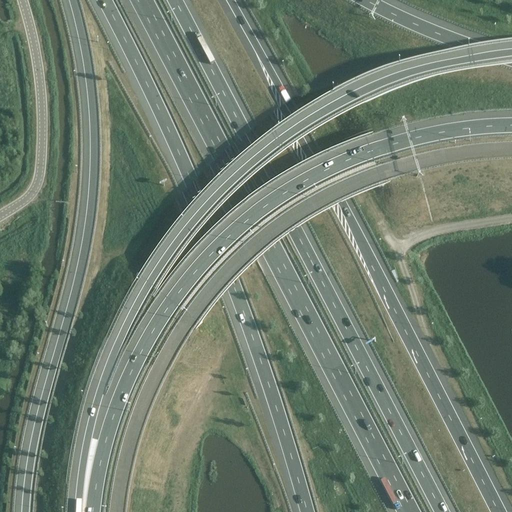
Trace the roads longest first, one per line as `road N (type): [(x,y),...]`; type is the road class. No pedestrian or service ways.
road 1 (motorway): [(511,58),(438,70),(345,105),(281,143),(211,203),(156,272),(120,337),(91,422),(78,511)]
road 2 (motorway): [(511,126),(424,136),(353,159),(286,193),(228,238),(189,279),(138,356),(108,432),(92,511)]
road 3 (motorway): [(115,511),(130,434),(167,351),(269,233),(347,186),(399,166),(511,147)]
road 4 (motorway): [(442,511),(174,0)]
road 5 (motorway): [(498,511),(231,0)]
road 6 (motorway): [(141,0),(408,511)]
road 7 (motorway): [(101,0),(182,156),(310,511)]
road 8 (motorway): [(72,0),(92,107),(89,203),(24,511)]
road 9 (unclassified): [(0,216),(33,192),(40,173),(42,93),(23,0)]
road 10 (motorway): [(485,51),(364,0)]
